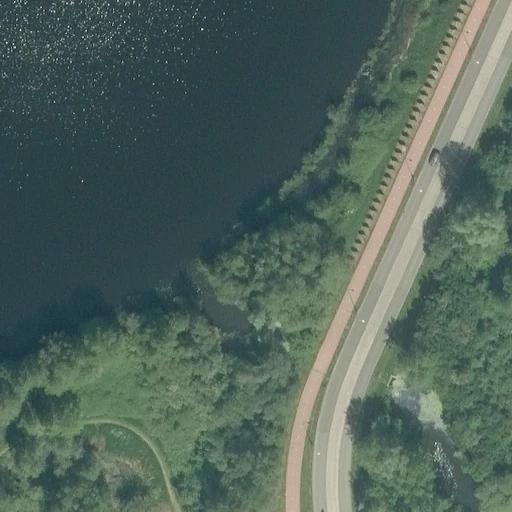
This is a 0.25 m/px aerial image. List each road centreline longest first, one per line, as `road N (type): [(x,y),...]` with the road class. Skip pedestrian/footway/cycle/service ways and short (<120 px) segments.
road 1 (secondary): [(503,0),(339,364),(322,425),(319,511)]
road 2 (secondary): [(346,511),(348,432),(364,378),(511,49)]
